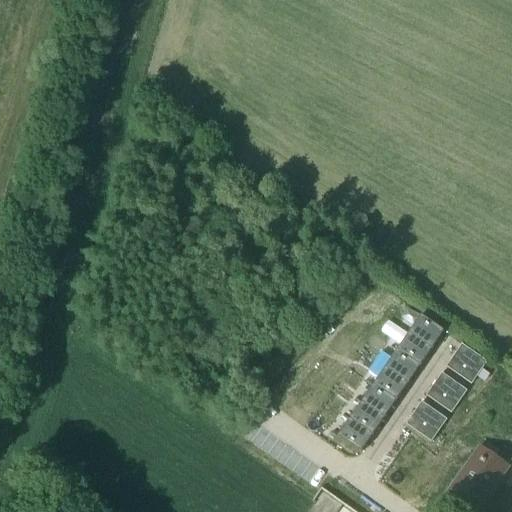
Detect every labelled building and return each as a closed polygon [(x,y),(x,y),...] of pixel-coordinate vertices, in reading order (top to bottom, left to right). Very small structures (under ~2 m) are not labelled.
[(420,317),(408,335),(431,351),(443,333),(420,317)] [(408,335),(396,353),(419,368),(431,351),(408,335)] [(461,346),(445,369),(470,386),(486,364),(461,346)] [(396,353),(384,370),(407,386),(419,368),(396,353)] [(384,370),(372,387),(395,403),(407,386),(384,370)] [(441,375),(425,398),(450,415),(466,393),(441,375)] [(372,387),(361,404),(384,420),(395,403),(372,387)] [(264,397),(271,411),(282,406),(275,391),(264,397)] [(361,404),(349,421),(372,437),(384,420),(361,404)] [(420,404),(405,426),(430,444),(446,422),(420,404)] [(349,421),(336,439),(359,455),(372,437),(349,421)] [(476,511),(506,469),(479,450),(449,493),(476,511)]
